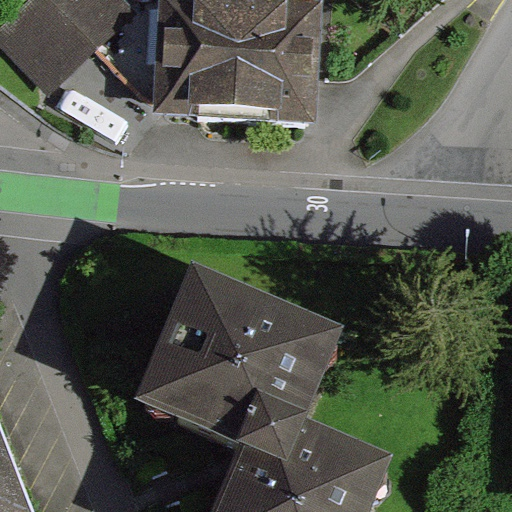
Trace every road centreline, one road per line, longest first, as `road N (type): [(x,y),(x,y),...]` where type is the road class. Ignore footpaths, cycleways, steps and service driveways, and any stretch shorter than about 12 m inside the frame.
road 1 (residential): [(443,224),(4,193)]
road 2 (residential): [(4,193),(118,511)]
road 3 (residential): [(443,224),(511,46)]
